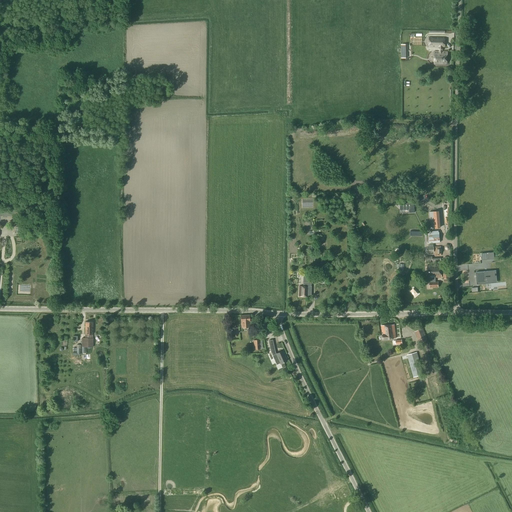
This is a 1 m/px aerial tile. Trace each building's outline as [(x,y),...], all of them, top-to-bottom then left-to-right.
[(429,38),(429,47),(439,47),(439,52),(434,52),(434,64),(447,64),(447,52),(442,52),(442,47),(445,47),(445,38),(429,38)] [(20,207),(0,207),(0,218),(20,218),(20,207)] [(440,228),(438,212),(430,212),(431,229),(440,228)] [(429,233),(426,233),(427,244),(440,243),(439,232),(438,232),(438,231),(429,232),(429,233)] [(427,266),(427,278),(430,278),(430,282),(430,288),(438,287),(438,282),(435,282),(435,278),(442,278),(441,265),(427,266)] [(476,273),(477,283),(488,282),(487,280),(496,279),(495,271),(476,273)] [(311,295),(311,286),(310,286),(310,283),(309,283),(303,282),(303,286),(299,286),(299,296),(308,296),(308,295),(311,295)] [(249,315),(240,316),(241,322),(242,327),(249,327),(249,326),(252,326),(252,321),(249,322),(249,315)] [(381,326),(383,335),(382,335),(383,340),(396,338),(394,325),(381,326)] [(367,342),(378,341),(378,330),(366,331),(367,342)] [(423,330),(415,334),(421,345),(428,341),(423,330)] [(82,338),(82,346),(86,347),(93,347),(93,338),(86,338),(82,338)] [(274,346),(270,347),(271,353),(275,360),(278,359),(280,363),(280,364),(287,361),(282,351),(276,354),(275,351),(274,346)] [(407,355),(413,377),(423,375),(417,352),(407,355)] [(426,394),(426,393),(426,392),(425,391),(424,389),(424,388),(423,388),(421,387),(420,386),(419,386),(418,386),(416,387),(415,388),(414,389),(413,390),(413,391),(412,392),(412,393),(412,395),(413,396),(414,397),(414,398),(415,399),(416,400),(418,400),(419,400),(420,400),(422,399),(423,399),(424,398),(425,397),(425,396),(426,394)]
